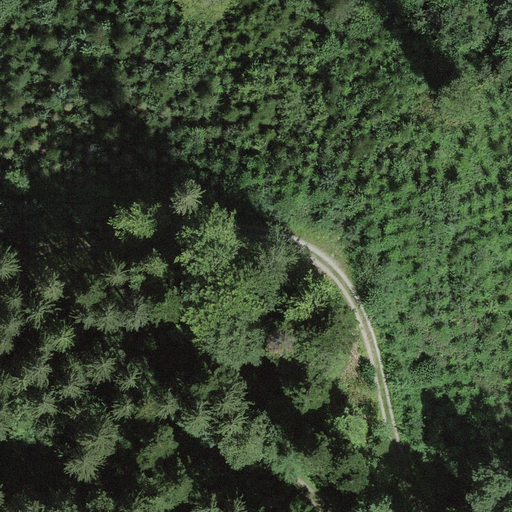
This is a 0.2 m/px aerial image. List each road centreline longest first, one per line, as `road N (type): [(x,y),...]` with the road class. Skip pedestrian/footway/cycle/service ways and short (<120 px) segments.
road 1 (track): [(428,511),(407,470),(358,300),(339,272),(289,236),(210,222),(0,253)]
road 2 (track): [(0,500),(197,453),(278,467),(329,511)]
road 3 (track): [(0,199),(153,203),(210,222)]
